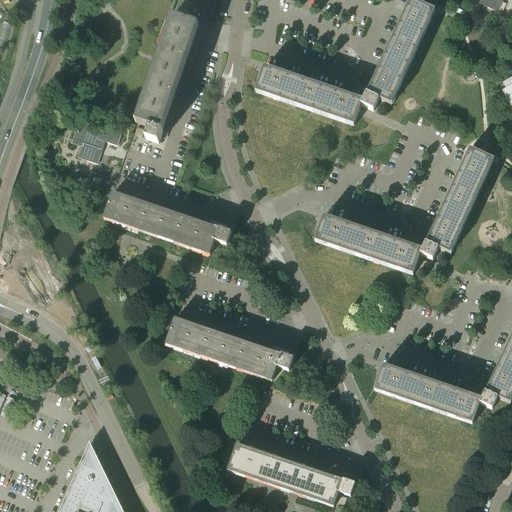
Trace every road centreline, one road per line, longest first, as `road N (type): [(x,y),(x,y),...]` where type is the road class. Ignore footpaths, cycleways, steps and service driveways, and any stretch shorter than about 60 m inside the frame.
road 1 (residential): [(399,511),(232,166),(222,109),(240,0)]
road 2 (unclassified): [(153,511),(71,347),(0,306)]
road 3 (secondary): [(2,155),(51,0)]
